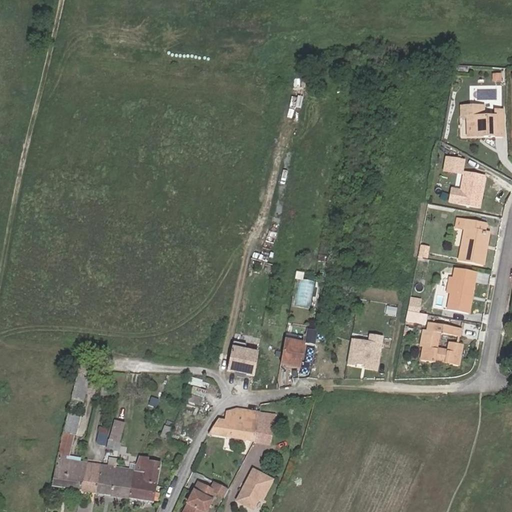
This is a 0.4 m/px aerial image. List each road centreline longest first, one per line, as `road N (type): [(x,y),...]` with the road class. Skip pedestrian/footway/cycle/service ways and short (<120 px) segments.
road 1 (track): [(63,0),(0,313)]
road 2 (residential): [(165,511),(218,408),(318,389)]
road 3 (residential): [(511,242),(490,371),(462,386)]
road 4 (track): [(318,389),(462,386)]
road 5 (unknown): [(245,400),(223,373),(117,365)]
